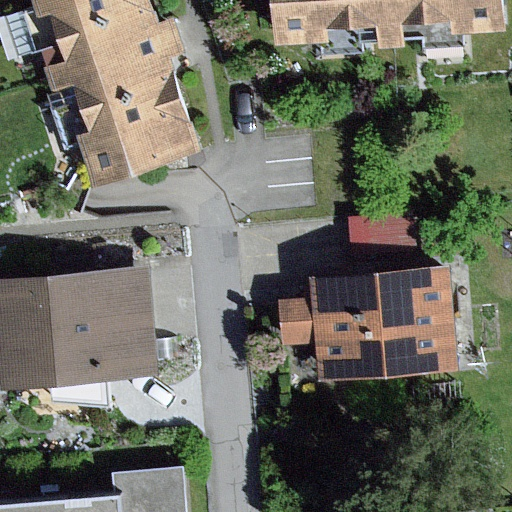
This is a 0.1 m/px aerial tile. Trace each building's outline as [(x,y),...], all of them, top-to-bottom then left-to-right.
[(145,0),(32,0),(34,2),(10,10),(22,43),(43,36),(50,55),(40,58),(48,80),(56,77),(62,96),(50,100),(64,142),(77,138),(89,173),(192,137),(162,50),(179,44),(173,25),(168,10),(151,16),(145,0)] [(271,0),(273,37),(317,35),(318,52),(361,50),(360,39),(418,36),(419,45),(460,43),(459,26),(499,24),(497,0),(271,0)] [(410,210),(347,214),(349,252),(413,247),(410,210)] [(446,258),(305,270),(307,294),(275,296),(278,343),(315,340),(318,374),(454,363),(446,258)] [(149,261),(0,272),(0,386),(50,381),(107,375),(156,369),(149,261)] [(107,375),(50,381),(50,399),(109,405),(107,375)] [(110,470),(111,486),(113,511),(184,511),(181,464),(110,470)] [(113,511),(111,486),(0,495),(0,511),(113,511)]
